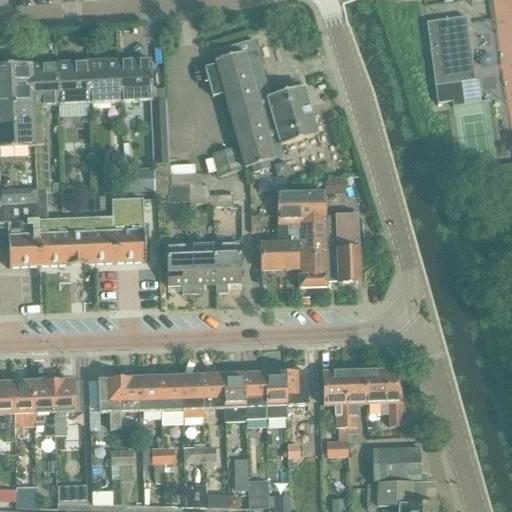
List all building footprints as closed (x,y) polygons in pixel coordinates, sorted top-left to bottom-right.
[(466,20),(425,25),(429,53),(430,58),(436,106),(451,104),(452,109),(463,108),(460,83),(473,82),(466,32),(468,32),(466,20)] [(278,148),(315,138),(302,89),(268,99),(252,42),(206,55),(210,69),(203,71),(211,100),(222,97),(243,171),(250,169),(251,176),(267,172),(266,165),(272,163),(269,150),(278,147),(278,148)] [(149,63),(118,65),(120,106),(149,104),(150,104),(150,92),(149,63)] [(118,65),(86,66),(88,107),(120,106),(118,65)] [(86,66),(55,67),(57,109),(88,107),(86,66)] [(55,67),(29,69),(31,109),(35,197),(44,196),(48,196),(46,147),(42,147),(41,109),(57,109),(55,67)] [(29,69),(0,69),(0,110),(31,109),(29,69)] [(150,104),(149,104),(149,116),(152,166),(169,166),(166,115),(164,115),(163,91),(150,92),(150,104)] [(31,109),(0,110),(0,225),(5,225),(46,223),(44,196),(35,197),(31,109)] [(235,150),(210,158),(217,180),(242,173),(235,150)] [(169,166),(152,166),(153,182),(169,181),(169,179),(170,178),(169,169),(169,166)] [(193,168),(169,169),(170,178),(193,177),(193,168)] [(169,179),(169,181),(169,191),(170,191),(188,190),(201,189),(201,178),(169,179)] [(149,179),(126,180),(126,196),(149,195),(149,179)] [(169,181),(153,182),(154,202),(154,203),(170,202),(170,191),(169,191),(169,181)] [(344,184),(324,185),(325,197),(345,196),(344,184)] [(60,186),(51,187),(51,195),(61,195),(60,186)] [(201,189),(188,190),(189,208),(207,207),(207,199),(208,199),(207,190),(201,190),(201,189)] [(324,196),(276,197),(277,227),(325,226),(324,219),(324,196)] [(208,199),(207,199),(207,207),(209,207),(209,211),(232,210),(231,199),(208,200),(208,199)] [(104,200),(93,200),(94,213),(105,213),(104,200)] [(46,223),(5,225),(6,242),(6,250),(7,271),(39,270),(59,269),(60,269),(90,268),(91,268),(144,265),(141,202),(110,203),(111,220),(46,223)] [(325,227),(324,227),(325,261),(326,285),(335,284),(335,286),(358,285),(356,218),(333,219),(324,219),(325,226),(325,227)] [(286,246),(258,247),(259,274),(299,272),(299,278),(296,278),(297,291),(326,290),(326,285),(325,261),(324,227),(325,227),(325,226),(277,227),(277,228),(285,227),(286,246)] [(212,248),(214,287),(214,296),(225,296),(225,287),(239,287),(237,247),(212,248)] [(201,288),(214,287),(212,248),(189,249),(191,297),(201,297),(201,288)] [(180,297),(191,297),(189,249),(165,250),(166,290),(180,289),(180,297)] [(392,373),(365,374),(366,409),(387,408),(388,430),(402,429),(401,408),(402,408),(392,373)] [(365,374),(344,375),(346,430),(356,430),(356,420),(359,419),(359,409),(366,409),(365,374)] [(305,375),(284,376),(285,409),(306,408),(305,375)] [(344,375),(322,376),(323,409),(334,409),(335,431),(338,431),(346,430),(344,375)] [(284,376),(263,377),(264,409),(265,409),(265,423),(286,422),(285,409),(284,376)] [(263,377),(243,378),(244,424),(265,423),(265,409),(264,409),(263,377)] [(243,378),(221,379),(223,411),(223,426),(245,425),(244,424),(243,378)] [(201,379),(180,380),(182,428),(203,428),(203,412),(201,379)] [(221,379),(201,379),(203,412),(223,411),(221,379)] [(180,380),(159,381),(161,413),(162,429),(182,428),(180,380)] [(159,381),(140,382),(141,414),(161,413),(159,381)] [(140,382),(118,383),(119,415),(141,414),(140,382)] [(118,383),(96,383),(97,416),(106,416),(107,434),(120,433),(119,415),(118,383)] [(72,384),(52,385),(54,439),(64,439),(63,416),(73,416),(72,384)] [(81,384),(72,384),(73,416),(82,415),(81,384)] [(31,385),(12,386),(14,439),(15,439),(23,439),(23,432),(33,432),(31,385)] [(52,385),(31,385),(33,432),(42,431),(43,439),(54,439),(52,385)] [(12,386),(0,386),(0,418),(4,418),(5,445),(15,445),(15,439),(14,439),(12,386)] [(57,453),(66,452),(65,439),(56,439),(57,453)] [(338,444),(326,444),(327,460),(348,459),(347,446),(347,444),(338,444)] [(298,448),(287,449),(287,462),(299,462),(298,448)] [(215,451),(204,452),(205,465),(216,465),(215,451)] [(418,451),(371,453),(371,485),(378,485),(410,484),(419,484),(419,482),(418,458),(418,451)] [(204,452),(193,452),(193,466),(205,465),(204,452)] [(173,453),(162,454),(163,467),(173,467),(173,453)] [(162,454),(150,454),(151,468),(153,468),(163,467),(162,454)] [(132,455),(121,456),(121,469),(131,469),(132,469),(132,455)] [(54,456),(46,456),(47,466),(54,465),(54,456)] [(121,456),(109,456),(110,470),(118,469),(121,469),(121,456)] [(154,485),(163,485),(163,467),(153,468),(153,469),(154,485)] [(118,482),(118,469),(110,470),(111,483),(118,482)] [(126,502),(131,487),(131,484),(131,469),(121,469),(118,469),(118,482),(119,502),(126,502)] [(247,495),(246,481),(234,482),(234,496),(247,495)] [(378,487),(378,510),(390,509),(389,511),(434,511),(434,509),(434,507),(409,506),(410,497),(410,484),(378,485),(378,487)] [(367,487),(366,509),(367,509),(374,510),(378,510),(378,487),(367,487)] [(206,489),(186,490),(186,511),(206,511),(206,489)] [(70,490),(58,491),(58,508),(71,509),(70,490)] [(36,511),(35,491),(15,491),(15,511),(36,511)] [(268,511),(268,491),(247,492),(248,511),(268,511)] [(14,494),(0,493),(0,505),(14,506),(14,494)] [(111,494),(91,495),(91,508),(111,509),(111,494)] [(164,500),(164,510),(175,510),(175,501),(164,500)] [(234,501),(227,500),(227,511),(238,511),(238,505),(234,501)] [(288,511),(288,503),(272,503),(272,511),(288,511)]
